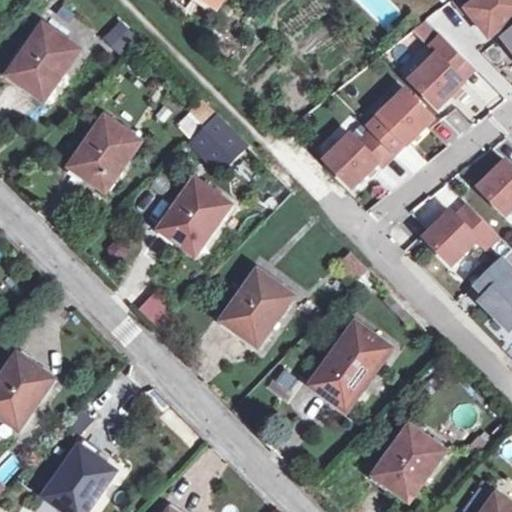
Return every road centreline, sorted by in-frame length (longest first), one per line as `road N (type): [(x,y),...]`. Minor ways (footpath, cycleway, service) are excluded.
road 1 (residential): [(302,511),(0,201)]
road 2 (residential): [(365,237),(511,387)]
road 3 (residential): [(365,237),(507,120)]
road 4 (residential): [(264,142),(365,237)]
